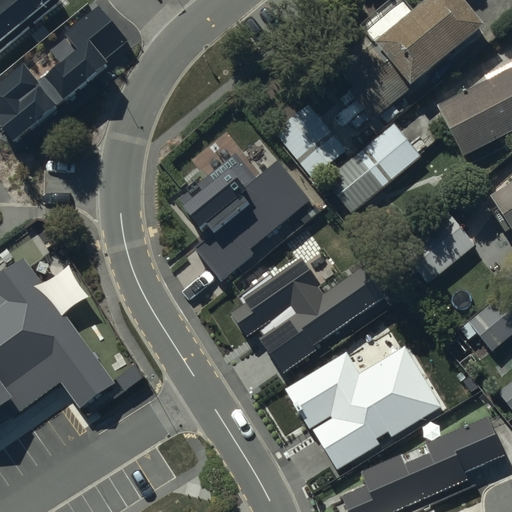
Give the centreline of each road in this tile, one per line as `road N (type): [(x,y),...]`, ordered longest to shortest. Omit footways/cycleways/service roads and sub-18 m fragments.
road 1 (residential): [(183,41),(161,63),(132,118),(118,196),(143,298),(204,392)]
road 2 (residential): [(19,511),(204,392)]
road 3 (residential): [(204,392),(274,511)]
